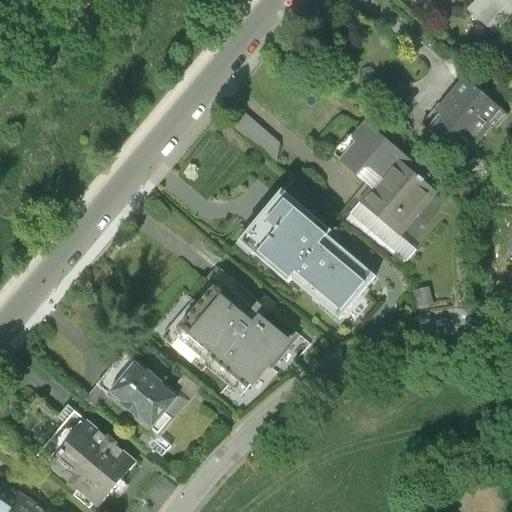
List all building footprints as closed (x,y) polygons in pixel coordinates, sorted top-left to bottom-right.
[(511,14),(511,0),(477,0),(478,0),(468,11),(496,35),(511,14)] [(509,116),(468,82),(441,114),(438,112),(425,127),(466,160),(493,128),(497,131),(509,116)] [(428,178),(365,124),(353,139),(358,142),(341,162),(357,175),(363,169),(371,168),(376,173),(363,189),(368,194),(360,203),(398,236),(435,193),(424,183),(428,178)] [(332,232),(282,191),(239,243),(288,284),(291,281),(339,321),(376,278),(327,237),(332,232)] [(205,366),(241,397),(267,366),(272,371),(300,337),(271,313),(259,303),(226,275),(199,306),(194,302),(168,332),(206,365),(205,366)] [(436,305),(433,289),(422,291),(424,299),(417,301),(419,309),(436,305)] [(159,437),(187,403),(126,352),(98,386),(159,437)] [(136,464),(75,412),(38,457),(99,508),(136,464)] [(42,511),(44,511),(6,485),(0,494),(0,511),(42,511)]
